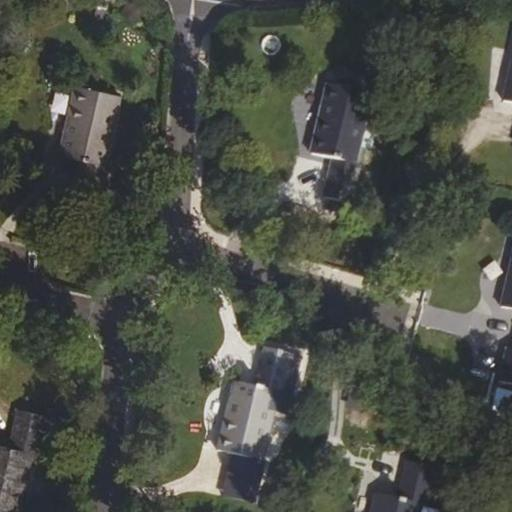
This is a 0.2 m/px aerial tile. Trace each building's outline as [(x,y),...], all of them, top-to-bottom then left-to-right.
[(511,57),(502,102),(511,104),(511,57)] [(370,96),(325,86),(309,155),(330,160),(325,185),(322,198),(350,204),(353,192),(359,165),(354,164),(358,145),(370,96)] [(118,97),(74,87),(58,156),(79,161),(73,186),(101,192),(107,166),(103,166),(118,97)] [(98,206),(101,192),(73,186),(70,199),(98,206)] [(511,253),(500,309),(511,311),(511,253)] [(262,348),(253,388),(233,383),(216,451),(232,455),(224,486),(256,493),(263,463),(260,462),(271,414),(286,417),(291,397),(289,397),(299,357),(262,348)] [(0,511),(16,511),(29,457),(34,458),(43,419),(15,412),(12,425),(7,450),(0,448),(0,511)] [(404,463),(401,475),(429,482),(432,469),(404,463)] [(370,511),(417,511),(419,507),(423,508),(429,482),(401,475),(395,500),(374,496),(370,511)] [(253,506),(256,493),(224,486),(221,499),(253,506)]
